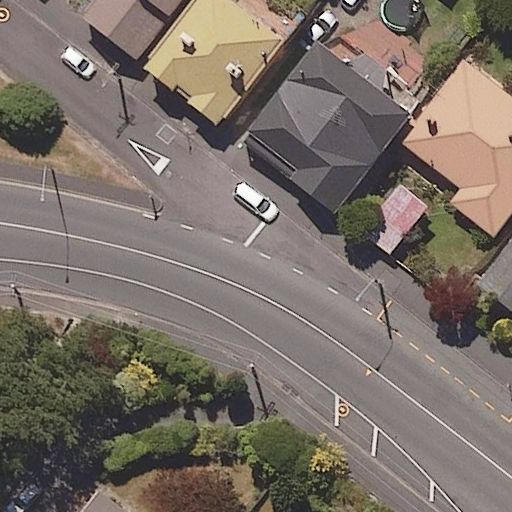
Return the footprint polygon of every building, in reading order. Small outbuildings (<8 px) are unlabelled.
[(109,0),(92,22),(143,62),(191,0),(109,0)] [(224,127),(292,45),(241,3),(243,0),(208,0),(153,67),(224,127)] [(398,78),(337,31),(250,144),(343,215),(418,117),(387,92),(398,78)] [(511,219),(511,94),(472,63),(408,145),(446,174),(435,189),(497,238),(511,219)] [(435,209),(402,182),(365,228),(398,255),(435,209)] [(511,254),(488,284),(511,303),(511,254)] [(132,511),(107,493),(92,511),(132,511)]
